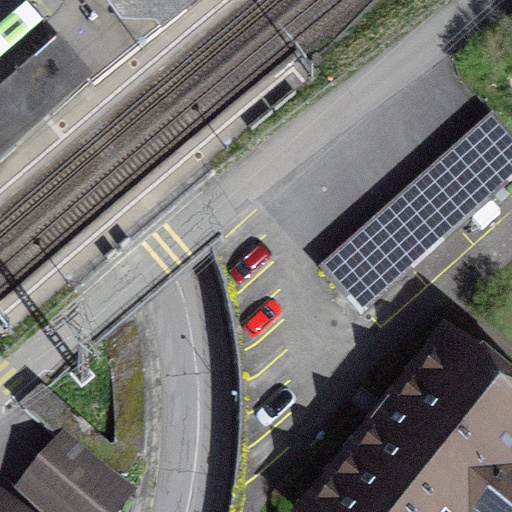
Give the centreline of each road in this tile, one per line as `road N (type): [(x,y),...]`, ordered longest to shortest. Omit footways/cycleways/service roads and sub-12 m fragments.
road 1 (residential): [(490,0),(0,391)]
road 2 (tertiary): [(0,11),(108,112),(150,183),(190,359),(187,511)]
